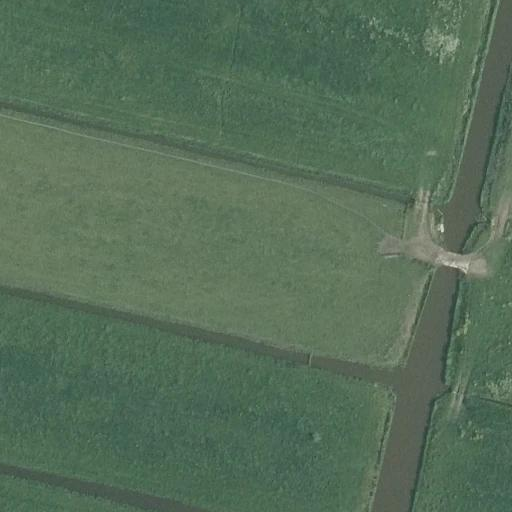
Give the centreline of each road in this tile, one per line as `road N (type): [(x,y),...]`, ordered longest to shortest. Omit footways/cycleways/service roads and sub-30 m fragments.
road 1 (track): [(0,120),(290,194),(375,238),(415,249),(423,198)]
road 2 (track): [(0,50),(238,99),(395,175),(428,179),(423,198)]
road 3 (track): [(415,249),(481,266),(455,415),(511,438)]
